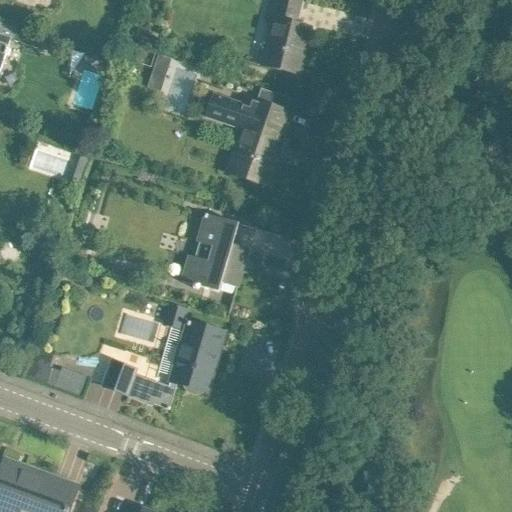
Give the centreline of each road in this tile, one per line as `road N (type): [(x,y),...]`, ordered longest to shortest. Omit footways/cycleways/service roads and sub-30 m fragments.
road 1 (secondary): [(279,502),(414,0)]
road 2 (tertiary): [(279,502),(0,407)]
